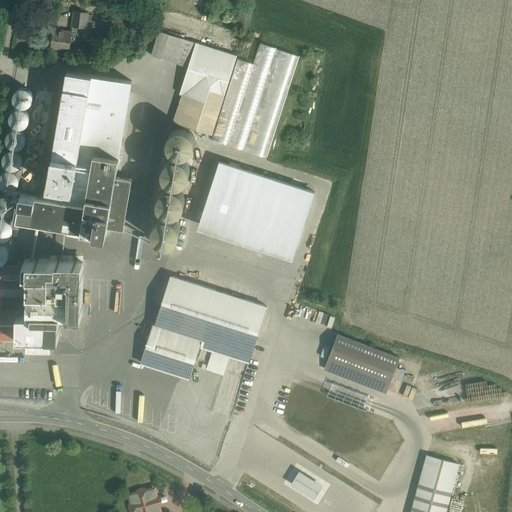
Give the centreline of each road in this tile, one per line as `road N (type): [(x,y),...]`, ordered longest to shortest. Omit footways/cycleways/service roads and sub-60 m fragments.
road 1 (tertiary): [(256,511),(125,437),(0,413)]
road 2 (unknown): [(67,421),(68,361),(103,279),(133,265),(169,268)]
